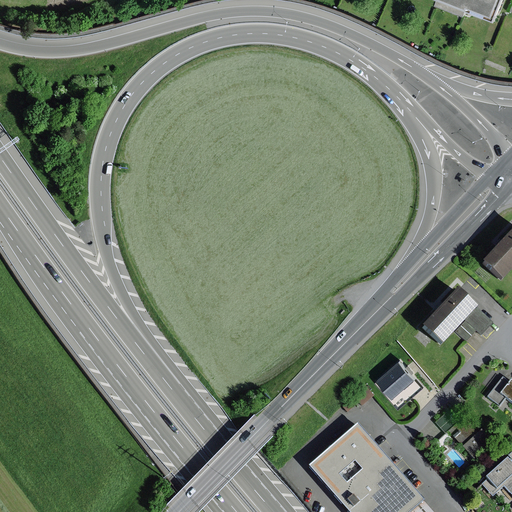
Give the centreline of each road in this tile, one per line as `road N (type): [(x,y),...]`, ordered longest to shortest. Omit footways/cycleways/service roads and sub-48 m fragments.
road 1 (motorway): [(196,418),(183,381),(130,309),(105,255),(102,163),(124,106),(188,49),(219,37),(276,34),(364,68),(416,117)]
road 2 (motorway): [(437,83),(333,28),(279,13),(207,18),(68,53),(0,43)]
road 3 (motorway): [(0,206),(236,511)]
road 4 (secondary): [(415,268),(179,511)]
road 5 (motorway): [(196,418),(0,161)]
road 6 (motorway): [(416,117),(434,189),(415,268)]
road 7 (secondary): [(504,173),(415,268)]
road 8 (motorway): [(276,511),(196,418)]
